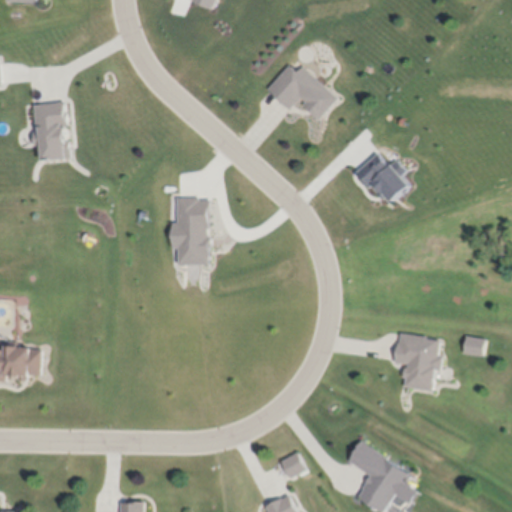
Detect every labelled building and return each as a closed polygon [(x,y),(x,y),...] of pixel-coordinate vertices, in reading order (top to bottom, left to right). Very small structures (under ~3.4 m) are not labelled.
[(271,90),(292,66),(301,74),(306,68),(342,100),(322,122),(315,117),(316,115),(306,106),(309,103),(304,99),(293,112),(286,106),(286,105),(271,90)] [(47,165),(45,148),(39,148),(38,134),(40,134),(38,107),(69,104),(69,115),(71,115),(73,128),(70,128),(70,130),(71,130),(71,137),(71,140),(72,140),(72,142),(70,142),(71,149),(74,149),(75,160),(71,160),(71,163),(47,165)] [(405,335),(431,339),(431,342),(444,344),(442,360),(447,360),(445,374),(440,373),(437,394),(409,390),(410,381),(408,381),(408,378),(409,378),(410,372),(408,372),(409,370),(412,371),(412,367),(399,365),(402,345),(403,345),(405,335)] [(471,339),(490,342),(487,358),(468,355),(471,339)] [(0,382),(0,351),(8,352),(8,350),(23,350),(23,351),(33,351),(45,351),(45,377),(33,377),(33,381),(32,381),(31,383),(23,383),(23,380),(10,379),(10,384),(4,384),(4,383),(0,382)] [(375,479),(354,464),(360,456),(359,454),(367,443),(414,478),(409,485),(423,496),(415,508),(401,497),(390,511),(378,511),(363,500),(369,492),(367,491),(371,486),(370,486),(375,479)] [(285,464),(302,455),(311,472),(295,481),(285,464)] [(272,511),(271,510),(286,501),(287,502),(294,499),(300,511),(272,511)]
